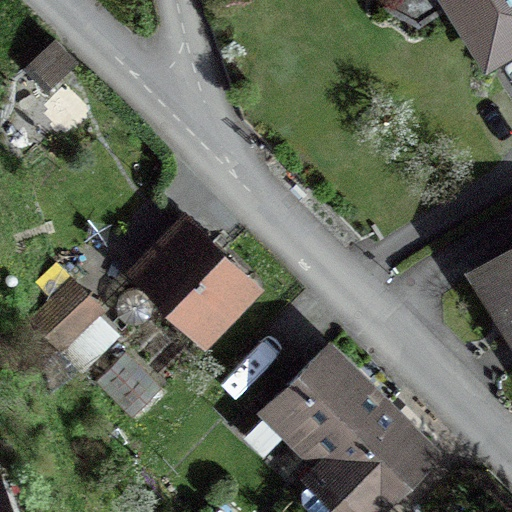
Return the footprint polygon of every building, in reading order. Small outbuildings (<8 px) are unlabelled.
[(511,0),(442,0),(484,65),(511,47),(511,0)] [(23,65),(48,89),(78,58),(53,34),(23,65)] [(265,281),(186,203),(126,263),(205,341),(265,281)] [(511,333),(511,230),(466,259),(511,333)] [(100,311),(106,305),(72,273),(26,321),(80,372),(121,330),(100,311)] [(386,387),(330,331),(256,405),(311,460),(386,387)] [(127,415),(161,382),(127,349),(94,382),(127,415)] [(379,511),(444,447),(386,387),(311,460),(301,470),(309,478),(301,487),(301,504),(309,511),(379,511)] [(20,511),(0,461),(0,511),(20,511)]
